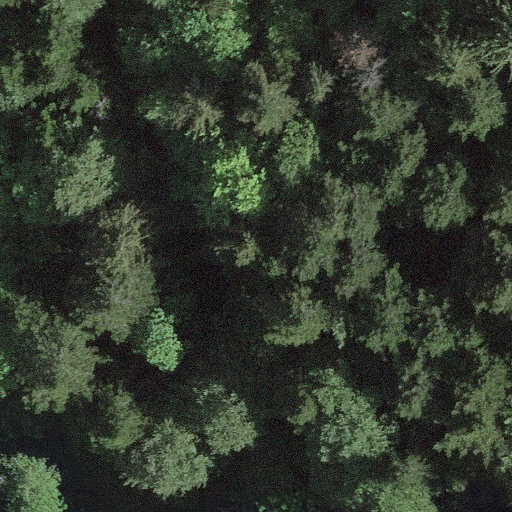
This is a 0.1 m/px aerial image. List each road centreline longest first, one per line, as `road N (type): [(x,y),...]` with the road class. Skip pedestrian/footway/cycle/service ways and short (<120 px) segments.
road 1 (unclassified): [(123,0),(184,170),(227,250),(349,419),(362,463),(361,511)]
road 2 (track): [(280,511),(274,457),(242,406),(0,196)]
